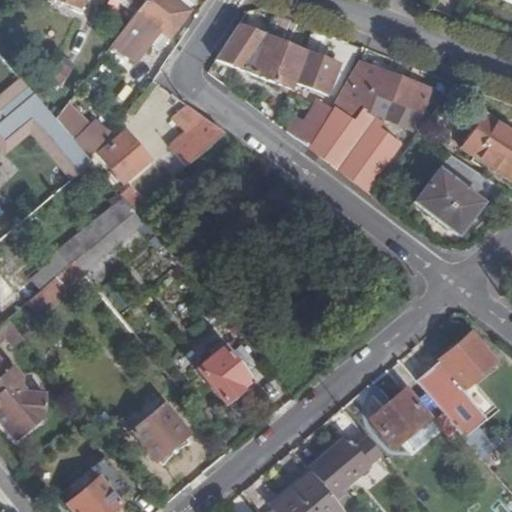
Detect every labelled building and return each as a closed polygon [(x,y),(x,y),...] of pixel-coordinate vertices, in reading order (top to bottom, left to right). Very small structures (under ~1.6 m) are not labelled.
[(114,0),(119,2),(127,7),(131,2),(140,11),(148,0),(114,0)] [(148,0),(140,11),(114,44),(138,62),(152,43),(163,51),(193,13),(175,0),(148,0)] [(241,28),(218,62),(291,92),(294,84),(328,96),(340,67),(241,28)] [(49,79),(63,88),(74,69),(61,61),(49,79)] [(430,91),(362,65),(333,111),(309,150),(348,181),(382,124),(367,115),(377,98),(421,115),(430,91)] [(216,72),(213,77),(224,86),(228,81),(216,72)] [(238,92),(261,110),(268,101),(245,84),(238,92)] [(50,114),(35,96),(2,124),(19,144),(31,133),(45,150),(65,132),(55,121),(50,114)] [(58,119),(65,109),(58,104),(51,114),(58,119)] [(296,122),(289,135),(309,150),(333,111),(321,104),(306,128),(296,122)] [(65,132),(74,142),(89,128),(67,107),(65,109),(58,119),(55,121),(65,132)] [(225,136),(188,108),(171,121),(186,134),(171,148),(188,168),(225,136)] [(462,150),(511,184),(511,137),(483,118),(462,150)] [(150,162),(125,133),(99,156),(124,185),(150,162)] [(496,190),(451,159),(414,206),(457,239),(496,190)] [(365,190),(373,196),(376,191),(368,185),(365,190)] [(135,214),(123,200),(31,278),(43,292),(76,264),(135,214)] [(143,225),(135,214),(76,264),(84,274),(143,225)] [(76,264),(43,292),(28,304),(39,316),(86,276),(84,274),(76,264)] [(84,286),(88,291),(93,287),(89,282),(84,286)] [(0,345),(6,353),(22,341),(7,320),(0,324),(0,345)] [(462,393),(494,366),(469,337),(438,364),(462,393)] [(237,388),(247,380),(222,350),(195,373),(224,407),(241,393),(237,388)] [(22,387),(0,358),(0,425),(14,443),(42,421),(48,392),(22,387)] [(392,450),(428,421),(404,392),(368,422),(392,450)] [(154,464),(189,436),(165,406),(130,434),(154,464)] [(445,436),(454,429),(443,416),(434,423),(445,436)] [(380,456),(370,445),(357,456),(345,441),(319,462),(342,489),(368,467),(367,466),(380,456)] [(341,511),(312,476),(271,510),(272,511),(341,511)] [(70,511),(113,511),(121,506),(100,480),(70,505),(67,501),(64,503),(70,511)]
